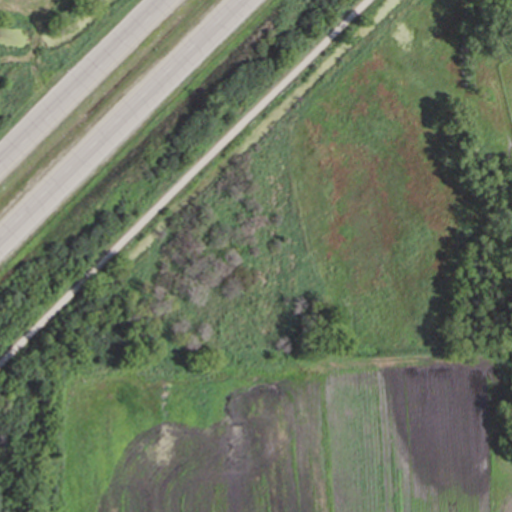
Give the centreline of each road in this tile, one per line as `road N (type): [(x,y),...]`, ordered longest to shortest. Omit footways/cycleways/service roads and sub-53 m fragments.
road 1 (trunk): [(0,258),(259,0)]
road 2 (trunk): [(181,0),(0,187)]
